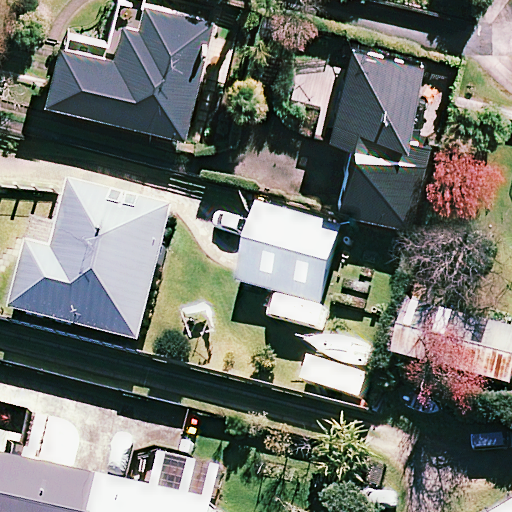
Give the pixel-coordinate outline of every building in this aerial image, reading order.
[(211,16),(149,0),(121,0),(110,48),(63,36),(47,97),(182,131),(211,16)] [(421,63),(352,47),(330,141),(350,146),(336,204),(408,221),(423,156),(400,151),(421,63)] [(176,219),(72,193),(56,262),(31,256),(16,319),(143,351),(176,219)] [(343,233),(263,210),(240,288),(274,298),(268,319),(314,333),(343,233)] [(511,329),(414,307),(399,370),(511,396),(511,329)] [(364,379),(314,363),(306,388),(357,403),(364,379)] [(153,493),(0,458),(0,511),(215,511),(224,473),(161,459),(153,493)]
